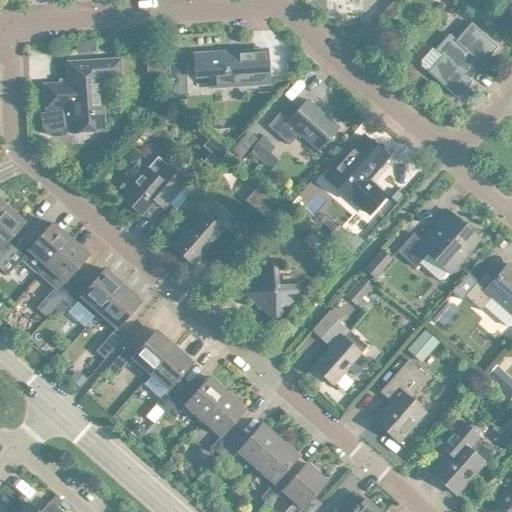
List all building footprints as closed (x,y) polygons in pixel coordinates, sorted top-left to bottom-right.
[(429,68),(459,94),(474,78),(467,72),(479,58),(483,61),(500,43),(472,19),(457,36),(450,30),(436,46),(443,52),(429,68)] [(161,39),(152,40),(153,53),(162,53),(161,39)] [(196,51),(197,60),(198,73),(211,72),(212,84),(270,80),(268,46),(196,51)] [(122,68),(121,55),(69,59),(70,79),(46,81),(47,104),(48,104),(48,109),(42,110),(45,122),(46,127),(49,130),(54,132),(58,132),(67,131),(67,129),(106,127),(102,69),(122,68)] [(187,59),(171,60),(173,97),(189,96),(187,59)] [(287,103),(269,122),(291,141),(300,130),(319,147),(340,124),(309,96),(296,111),(287,103)] [(233,148),(241,155),(256,138),(249,131),(233,148)] [(365,132),(344,155),(343,154),(334,163),(336,165),(327,175),(351,196),(353,194),(371,210),(387,192),(369,176),(381,162),(384,165),(390,158),(387,155),(389,153),(365,132)] [(264,133),(250,148),(263,160),(277,144),(264,133)] [(187,180),(188,178),(171,163),(160,175),(149,165),(147,167),(142,167),(137,173),(137,178),(123,194),(143,211),(161,191),(170,199),(174,194),(187,180)] [(187,180),(174,194),(183,202),(196,188),(187,180)] [(0,263),(8,271),(21,257),(25,252),(8,237),(25,218),(7,202),(0,210),(0,243),(1,245),(0,246),(0,263)] [(450,208),(423,238),(414,230),(399,248),(417,264),(429,250),(451,270),(482,236),(450,208)] [(204,209),(176,240),(196,258),(202,251),(214,262),(238,234),(226,223),(223,226),(204,209)] [(39,273),(48,262),(72,235),(54,219),(25,252),(21,257),(39,273)] [(244,228),(238,234),(246,241),(252,234),(244,228)] [(354,234),(344,246),(351,253),(365,237),(357,230),(354,234)] [(56,288),(65,296),(81,277),(73,270),(90,251),(72,235),(48,262),(66,277),(56,288)] [(494,294),(511,310),(511,262),(510,261),(493,280),(484,272),(479,278),(466,292),(482,307),(494,294)] [(229,288),(240,297),(247,290),(256,298),(257,302),(262,307),(266,307),(272,312),(280,312),(300,290),(299,281),(280,282),(279,263),(269,263),(264,268),(246,270),(229,288)] [(83,293),(100,308),(124,281),(106,266),(90,284),(81,277),(65,296),(73,303),(83,293)] [(470,270),(453,288),(463,296),(466,292),(479,278),(470,270)] [(124,281),(100,308),(118,324),(142,297),(124,281)] [(1,298),(0,299),(0,311),(2,314),(10,305),(1,298)] [(338,316),(321,334),(331,343),(314,362),(335,382),(350,365),(358,372),(371,357),(363,351),(369,344),(338,316)] [(426,326),(408,346),(423,359),(441,340),(426,326)] [(134,354),(151,370),(175,343),(157,327),(137,349),(129,342),(109,364),(118,372),(134,354)] [(98,347),(106,355),(123,336),(114,329),(98,347)] [(157,399),(165,407),(185,385),(176,377),(193,359),(175,343),(151,370),(169,385),(157,399)] [(393,396),(392,398),(375,417),(399,439),(426,409),(411,395),(429,374),(409,356),(381,388),(382,389),(383,387),(393,396)] [(511,374),(498,362),(488,373),(503,387),(511,376),(511,374)] [(78,366),(71,374),(81,383),(88,375),(78,366)] [(187,401),(204,416),(228,389),(210,373),(193,392),(185,385),(165,407),(174,415),(187,401)] [(213,442),(221,450),(238,431),(229,424),(246,405),(228,389),(204,416),(222,432),(213,442)] [(502,389),(492,399),(502,408),(511,398),(502,389)] [(435,470),(449,482),(458,490),(496,447),(462,417),(441,441),(442,442),(443,440),(453,449),(435,470)] [(139,419),(131,428),(140,436),(148,426),(139,419)] [(239,447),(257,463),(281,436),(263,420),(246,439),(238,431),(221,450),(230,458),(239,447)] [(271,501),(284,487),(283,487),(291,479),(282,471),(299,452),(281,436),(257,463),(275,479),(262,493),(271,501)] [(283,487),(284,487),(295,497),(286,508),(291,511),(311,511),(319,504),(311,496),(327,477),(308,460),(291,479),(283,487)] [(511,511),(511,480),(489,507),(494,511),(511,511)] [(382,511),(384,511),(366,495),(350,511),(346,511),(341,507),(335,511),(382,511)] [(51,511),(59,503),(52,497),(41,509),(31,499),(27,504),(19,511),(51,511)] [(22,499),(10,511),(19,511),(27,504),(22,499)] [(51,511),(64,511),(66,510),(59,503),(51,511)]
